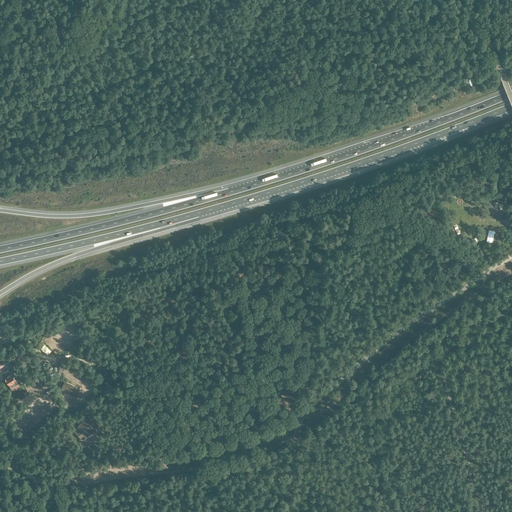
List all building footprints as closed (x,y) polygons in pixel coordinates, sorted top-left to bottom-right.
[(507,159),(499,158),(497,175),(504,175),(507,159)] [(0,368),(17,359),(16,358),(21,356),(19,352),(15,354),(14,354),(0,361),(0,368)] [(66,360),(60,359),(56,377),(62,378),(66,360)] [(103,363),(95,368),(101,375),(108,370),(103,363)] [(109,371),(103,376),(107,382),(114,377),(109,371)] [(11,372),(3,377),(10,388),(18,384),(14,377),(15,376),(14,373),(12,374),(11,372)] [(78,388),(64,382),(61,390),(74,396),(78,388)] [(89,416),(73,431),(82,439),(91,430),(92,431),(99,425),(89,416)]
